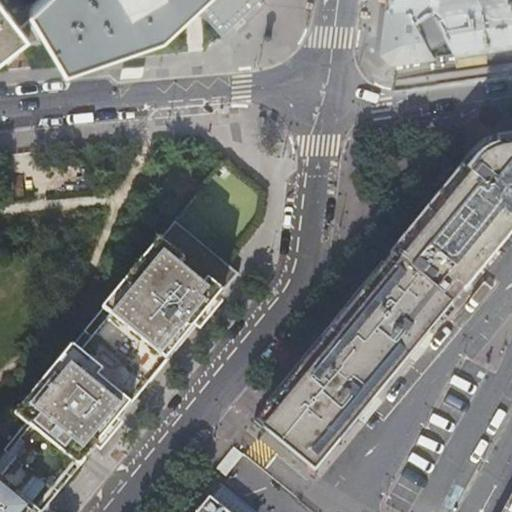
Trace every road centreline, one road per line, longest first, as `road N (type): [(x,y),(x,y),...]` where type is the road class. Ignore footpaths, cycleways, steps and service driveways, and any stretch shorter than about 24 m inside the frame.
road 1 (residential): [(114,511),(302,279),(326,98)]
road 2 (residential): [(326,98),(242,89),(0,111)]
road 3 (residential): [(511,86),(382,105),(326,98)]
